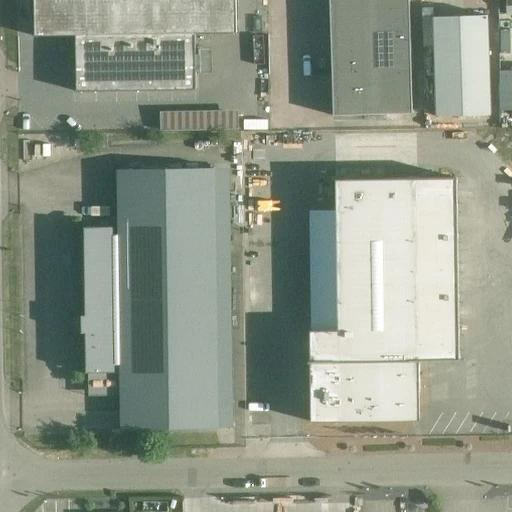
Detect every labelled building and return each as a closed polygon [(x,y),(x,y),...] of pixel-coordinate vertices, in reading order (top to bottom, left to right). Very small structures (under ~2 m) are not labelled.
[(236,33),(235,0),(34,0),(35,37),(75,36),(195,34),(236,33)] [(327,0),(328,10),(328,33),(407,31),(405,0),(327,0)] [(433,7),(421,7),(422,17),(433,17),(433,7)] [(437,117),(491,115),(488,15),(434,17),(437,117)] [(407,31),(328,33),(330,118),(409,114),(407,31)] [(196,90),(195,34),(75,36),(76,92),(196,90)] [(112,227),(86,228),(88,373),(114,372),(114,365),(121,365),(122,428),(217,427),(234,427),(232,298),(231,170),(214,170),(119,171),(120,235),(112,235),(112,227)] [(338,330),(310,331),(310,362),(311,422),(339,422),(380,421),(380,417),(409,416),(415,410),(415,390),(420,390),(420,362),(460,361),(458,178),(417,178),(335,179),(336,209),(338,330)]
